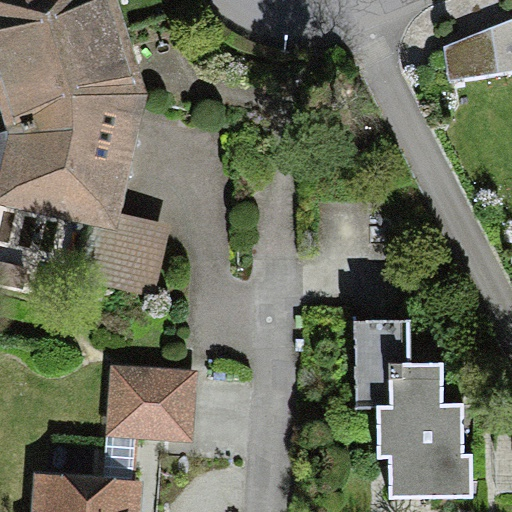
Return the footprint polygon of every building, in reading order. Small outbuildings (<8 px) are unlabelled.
[(136,96),(105,0),(0,0),(0,198),(106,223),(136,96)] [(488,34),(448,50),(452,76),(493,70),(488,34)] [(388,459),(388,499),(472,499),(472,455),(464,455),(463,404),(443,405),(442,363),(410,364),(409,321),(353,322),(354,410),(376,409),(377,459),(388,459)] [(191,376),(115,371),(111,432),(187,437),(191,376)] [(131,511),(133,489),(43,482),(40,511),(131,511)]
